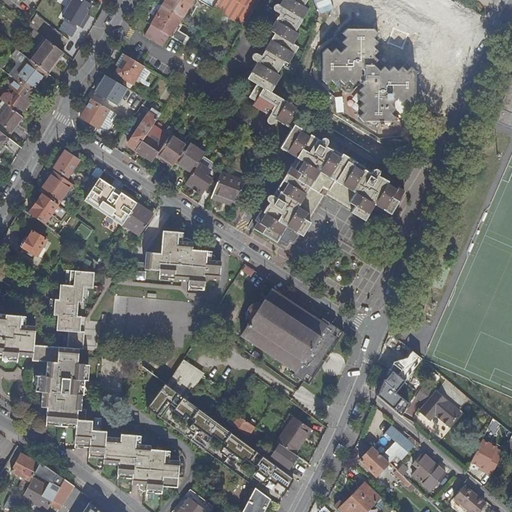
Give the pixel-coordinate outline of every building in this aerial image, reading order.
[(92,4),(84,0),(71,0),(62,16),(82,28),(86,21),(83,19),(86,13),(92,4)] [(183,18),(193,0),(165,0),(162,6),(183,18)] [(198,0),(244,28),(256,8),(241,0),(198,0)] [(241,0),(256,8),(260,0),(241,0)] [(278,4),(276,5),(302,21),(308,10),(304,7),(307,0),(283,0),(281,5),(278,4)] [(426,20),(409,2),(399,11),(409,21),(402,28),(410,36),(426,20)] [(295,32),(302,21),(276,5),(275,6),(274,8),(275,10),(275,11),(280,14),(276,21),(298,35),(299,34),(295,32)] [(175,31),(183,18),(162,6),(151,25),(169,36),(183,44),(184,44),(186,45),(190,39),(175,31)] [(293,44),(298,35),(276,21),(270,30),(276,33),(270,43),(292,57),(298,47),(293,44)] [(163,47),(169,36),(151,25),(145,36),(163,47)] [(420,103),(424,99),(424,96),(428,96),(434,90),(434,87),(437,87),(443,81),(443,78),(446,78),(446,65),(443,65),(443,61),(438,56),(434,56),(434,53),(429,47),(425,47),(425,43),(421,39),(407,52),(412,57),(398,71),(393,66),(388,71),(384,66),(379,71),(373,65),(378,60),(374,56),(379,51),(374,46),(379,42),(374,38),(378,33),(373,28),(347,28),(342,32),(346,37),(342,41),(347,46),(340,52),(336,47),(331,52),(327,47),(322,52),(322,79),(326,83),(331,79),(335,84),(340,79),(344,84),(349,79),(353,84),(358,80),(364,86),(359,90),(363,95),(359,99),(364,104),(359,108),(363,113),(359,117),(364,122),(380,122),(380,124),(383,124),(383,122),(386,123),(386,124),(390,124),(390,122),(395,117),(391,113),(396,108),(391,104),(397,98),(402,102),(406,98),(410,103),(415,98),(420,103)] [(46,41),(31,61),(47,73),(62,53),(46,41)] [(252,57),(252,59),(277,73),(284,61),(288,63),(292,57),(270,43),(262,56),(258,54),(255,53),(254,53),(252,55),(252,57)] [(223,53),(227,56),(231,49),(227,46),(223,53)] [(0,61),(0,69),(14,80),(22,86),(33,94),(48,74),(47,73),(31,61),(24,56),(24,55),(16,49),(10,57),(18,62),(10,74),(2,68),(4,65),(0,61)] [(132,84),(143,66),(125,55),(114,73),(132,84)] [(257,84),(255,87),(279,101),(280,99),(270,92),(280,76),(277,74),(277,73),(252,59),(253,60),(257,63),(248,78),(257,84)] [(95,92),(116,105),(127,88),(105,75),(95,92)] [(511,112),(511,78),(500,108),(511,112)] [(15,91),(11,96),(14,98),(22,86),(14,80),(9,87),(15,91)] [(14,98),(11,96),(8,94),(3,94),(0,98),(0,100),(8,106),(20,115),(34,95),(33,94),(22,86),(14,98)] [(267,119),(267,123),(279,101),(255,87),(249,97),(256,101),(253,106),(269,116),(267,119)] [(147,88),(142,97),(145,99),(149,95),(151,91),(147,88)] [(116,105),(95,92),(91,98),(116,114),(120,108),(116,105)] [(155,98),(149,95),(145,99),(142,104),(148,108),(155,98)] [(122,123),(125,119),(116,114),(91,98),(80,117),(106,133),(115,119),(122,123)] [(385,210),(398,189),(378,177),(380,174),(379,173),(379,171),(377,170),(375,170),(374,170),(373,171),(372,173),(334,150),(333,151),(326,147),(327,145),(328,143),(328,141),(326,140),(325,139),(323,139),(322,139),(320,141),(311,136),(312,134),(302,127),(301,130),(294,125),(300,116),(293,112),(296,108),(280,99),(279,101),(267,123),(269,124),(271,125),(272,125),(274,123),(276,119),(292,129),(280,147),(297,157),(296,158),(385,210)] [(8,106),(0,116),(0,131),(7,137),(22,117),(20,115),(8,106)] [(128,145),(136,150),(153,124),(160,114),(152,108),(128,143),(128,145)] [(224,127),(233,133),(239,123),(230,118),(224,127)] [(136,150),(152,161),(156,155),(170,134),(174,129),(170,126),(165,132),(153,124),(136,150)] [(240,124),(238,129),(261,142),(263,137),(248,129),(240,124)] [(187,145),(170,134),(156,155),(173,166),(175,162),(187,145)] [(0,157),(12,141),(7,137),(0,146),(0,157)] [(175,162),(192,173),(201,161),(204,155),(188,144),(187,145),(175,162)] [(79,160),(64,151),(53,167),(67,177),(79,160)] [(356,206),(369,214),(379,220),(384,211),(385,210),(296,158),(274,195),(272,194),(271,194),(269,194),(267,196),(267,199),(267,200),(268,201),(269,202),(257,222),(280,236),(290,242),(296,232),(304,220),(317,199),(324,187),(356,206)] [(207,165),(201,161),(192,173),(185,183),(202,194),(211,180),(202,174),(207,165)] [(93,171),(81,191),(87,195),(92,188),(98,179),(100,176),(93,171)] [(53,172),(39,191),(42,193),(57,204),(71,185),(53,172)] [(224,198),(237,203),(244,184),(220,174),(211,198),(223,202),(224,198)] [(103,200),(108,192),(111,188),(98,179),(92,188),(97,192),(90,203),(97,209),(103,200)] [(398,189),(385,210),(391,214),(404,192),(398,189)] [(85,196),(80,192),(76,198),(81,202),(85,196)] [(111,194),(108,192),(103,200),(106,202),(111,194)] [(43,224),(57,204),(42,193),(28,213),(43,224)] [(224,198),(223,202),(235,207),(237,203),(224,198)] [(88,203),(84,200),(73,216),(83,223),(87,217),(81,213),(88,203)] [(141,210),(143,208),(136,203),(123,224),(139,235),(153,214),(145,209),(143,212),(141,210)] [(369,214),(356,206),(352,212),(365,220),(369,214)] [(96,217),(89,227),(93,231),(100,220),(96,217)] [(310,223),(304,220),(296,232),(303,236),(310,223)] [(277,242),(280,236),(257,222),(254,227),(277,242)] [(46,239),(32,231),(27,238),(25,237),(19,246),(36,257),(46,239)] [(188,246),(188,239),(177,238),(178,233),(162,232),(161,253),(146,253),(144,269),(159,270),(159,274),(174,275),(174,279),(188,280),(188,285),(204,286),(205,278),(219,280),(221,261),(214,260),(214,256),(207,251),(200,251),(199,246),(194,243),(192,248),(188,246)] [(117,269),(100,258),(97,263),(113,274),(117,269)] [(80,320),(81,317),(77,317),(78,302),(82,302),(84,288),(92,288),(93,273),(71,271),(69,286),(60,285),(59,300),(55,300),(54,315),(58,315),(58,320),(59,321),(66,322),(67,321),(68,316),(71,316),(71,321),(78,321),(80,320)] [(336,337),(339,339),(343,332),(328,323),(326,326),(271,289),(260,305),(256,304),(254,304),(251,305),(249,307),(248,309),(247,312),(247,314),(248,316),(249,318),(251,320),(241,334),(296,371),(293,374),(309,385),(313,377),(311,376),(321,360),(323,361),(327,355),(325,354),(336,337)] [(33,357),(34,345),(33,345),(35,326),(20,325),(20,316),(0,314),(0,365),(2,365),(2,357),(18,358),(18,356),(32,357),(33,357)] [(86,317),(81,317),(80,320),(78,321),(71,321),(71,316),(68,316),(67,321),(66,322),(59,321),(58,320),(57,330),(69,331),(69,325),(81,326),(80,332),(84,332),(85,332),(86,317)] [(69,325),(69,331),(67,348),(47,346),(41,355),(43,361),(47,362),(46,376),(40,376),(39,391),(42,392),(46,392),(46,407),(47,407),(46,417),(61,418),(61,423),(77,424),(75,443),(84,444),(86,420),(87,410),(82,409),(83,395),(86,395),(88,391),(87,388),(85,388),(79,387),(80,380),(81,364),(78,364),(79,349),(80,344),(83,344),(84,332),(80,332),(81,326),(69,325)] [(313,377),(339,339),(336,337),(325,354),(327,355),(323,361),(321,360),(311,376),(313,377)] [(405,355),(410,349),(403,344),(394,340),(386,359),(396,363),(401,353),(405,355)] [(33,357),(32,357),(32,361),(43,361),(41,355),(47,346),(34,345),(33,357)] [(201,375),(181,360),(166,384),(177,392),(182,396),(185,398),(201,375)] [(415,376),(423,382),(432,368),(423,362),(415,376)] [(173,397),(177,392),(166,384),(164,382),(145,406),(155,414),(169,395),(173,397)] [(393,410),(398,404),(392,399),(400,390),(392,383),(379,398),(393,410)] [(461,412),(435,392),(425,384),(416,397),(426,405),(419,414),(430,423),(434,417),(449,429),(461,412)] [(294,396),(312,408),(318,399),(300,387),(294,396)] [(169,395),(155,414),(158,416),(167,406),(172,409),(182,396),(177,392),(173,397),(169,395)] [(276,481),(286,489),(293,477),(185,398),(182,396),(172,409),(182,417),(184,414),(193,420),(187,428),(194,433),(196,435),(206,442),(212,434),(225,444),(219,451),(226,456),(229,458),(238,465),(244,458),(257,467),(251,475),(259,480),(261,482),(270,489),(276,481)] [(248,436),(254,426),(234,413),(228,422),(248,436)] [(294,454),(311,429),(295,417),(277,442),(294,454)] [(86,420),(84,444),(84,447),(90,447),(91,440),(89,440),(90,430),(92,430),(92,421),(86,420)] [(385,433),(394,441),(400,435),(391,427),(385,433)] [(91,440),(90,447),(90,453),(105,454),(104,460),(119,461),(118,474),(133,475),(140,476),(139,484),(139,488),(143,492),(146,491),(146,489),(162,490),(162,486),(177,487),(179,460),(164,459),(165,450),(150,449),(150,445),(135,444),(136,435),(121,434),(120,438),(106,437),(106,431),(92,430),(90,430),(89,440),(91,440)] [(288,469),(297,456),(294,454),(277,442),(266,434),(263,439),(269,444),(270,443),(276,448),(270,456),(288,469)] [(507,457),(511,447),(511,434),(503,453),(507,457)] [(406,440),(400,435),(394,441),(381,456),(388,462),(396,469),(397,470),(400,466),(391,457),(395,452),(401,458),(412,446),(415,448),(418,445),(409,436),(406,440)] [(375,476),(388,462),(381,456),(372,446),(359,460),(375,476)] [(12,471),(30,481),(32,478),(39,463),(21,453),(12,471)] [(413,474),(421,482),(436,465),(422,453),(415,461),(420,466),(413,474)] [(401,466),(397,470),(401,474),(406,469),(402,464),(401,466)] [(445,473),(436,465),(421,482),(430,490),(445,473)] [(408,487),(412,484),(401,474),(397,470),(396,469),(393,473),(408,487)] [(21,497),(47,511),(51,504),(57,493),(32,478),(30,481),(21,497)] [(359,487),(351,495),(367,510),(379,497),(360,479),(356,483),(359,487)] [(57,493),(51,504),(60,509),(74,487),(65,480),(57,493)] [(454,498),(463,505),(471,491),(465,485),(454,498)] [(210,511),(213,505),(192,487),(174,510),(176,511),(210,511)] [(263,511),(270,499),(256,489),(255,488),(242,511),(263,511)] [(477,511),(485,503),(471,491),(463,505),(470,511),(477,511)] [(342,511),(364,511),(367,510),(351,495),(343,504),(338,499),(334,504),(342,511)] [(100,511),(89,503),(83,511),(100,511)]
